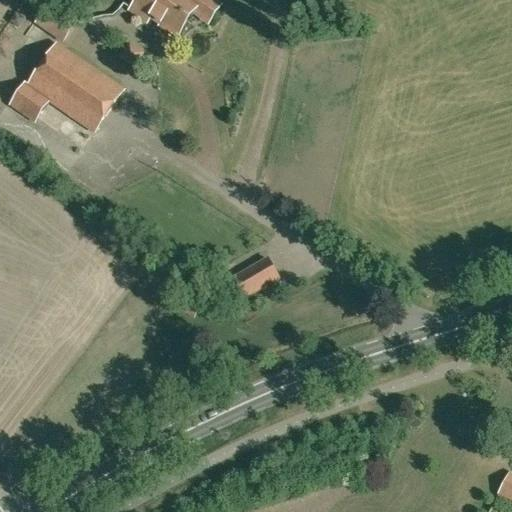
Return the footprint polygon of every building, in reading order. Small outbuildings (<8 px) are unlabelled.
[(209,22),(220,6),(211,0),(137,0),(131,10),(148,22),(151,19),(176,37),(194,12),(209,22)] [(63,44),(74,27),(78,22),(49,2),(35,24),(63,44)] [(9,107),(34,124),(49,104),(95,135),(126,90),(57,43),(16,103),(13,100),(9,107)] [(178,175),(168,192),(130,169),(115,193),(136,206),(140,198),(152,205),(146,215),(218,259),(245,217),(178,175)] [(268,259),(229,282),(239,302),(279,280),(268,259)] [(511,473),(499,494),(511,501),(511,473)]
